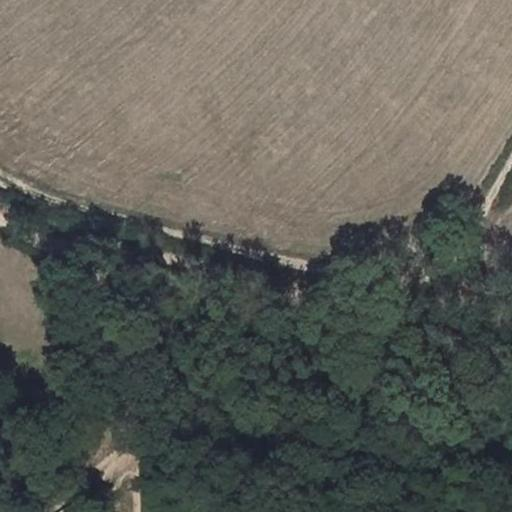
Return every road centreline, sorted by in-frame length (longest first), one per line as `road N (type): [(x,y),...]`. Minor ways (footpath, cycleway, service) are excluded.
road 1 (track): [(511,162),(484,208),(470,254),(419,276),(309,297),(109,244),(53,245)]
road 2 (track): [(53,245),(127,285),(135,511)]
